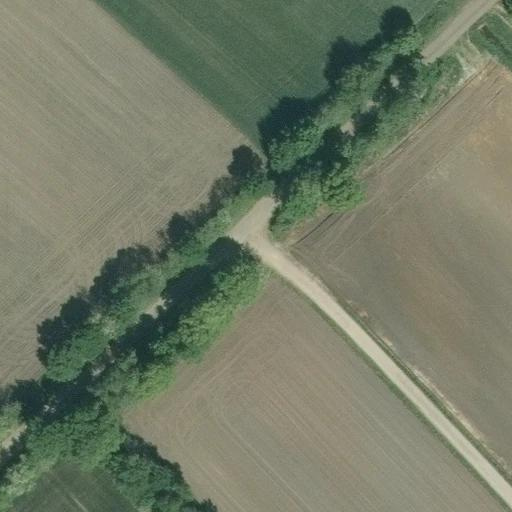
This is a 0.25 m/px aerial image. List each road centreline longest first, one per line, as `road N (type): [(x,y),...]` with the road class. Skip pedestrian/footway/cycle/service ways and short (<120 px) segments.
road 1 (unclassified): [(0,457),(489,0)]
road 2 (track): [(246,227),(511,502)]
